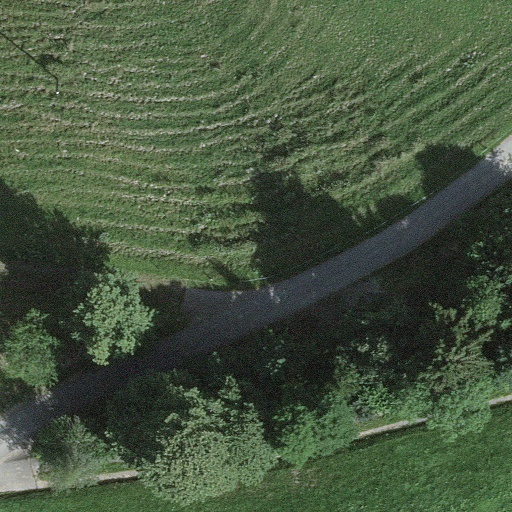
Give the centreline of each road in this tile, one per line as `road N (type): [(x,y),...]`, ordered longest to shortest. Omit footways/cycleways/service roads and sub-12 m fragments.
road 1 (track): [(511,158),(378,256),(0,444)]
road 2 (track): [(0,477),(261,446),(511,389)]
road 3 (track): [(0,275),(65,275),(269,312)]
